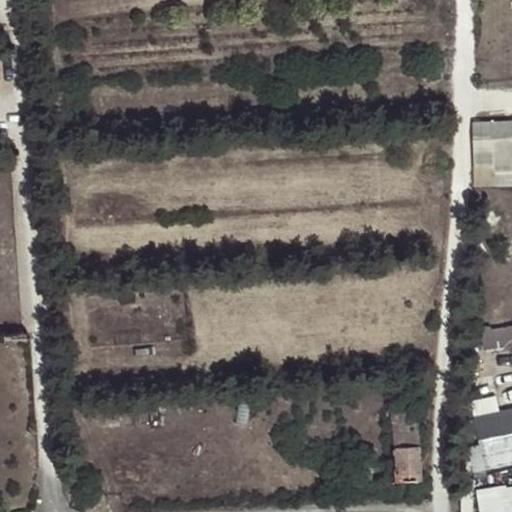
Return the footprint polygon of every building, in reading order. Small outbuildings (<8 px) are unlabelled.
[(489,122),(473,122),(473,167),(493,166),(492,139),(489,141),(489,122)] [(490,465),(511,460),(511,405),(480,412),(490,465)] [(417,409),(392,410),(394,481),(421,480),(420,446),(418,446),(417,409)] [(375,451),(355,452),(356,482),(370,482),(369,468),(375,468),(375,451)] [(511,511),(511,482),(482,487),(486,511),(511,511)]
